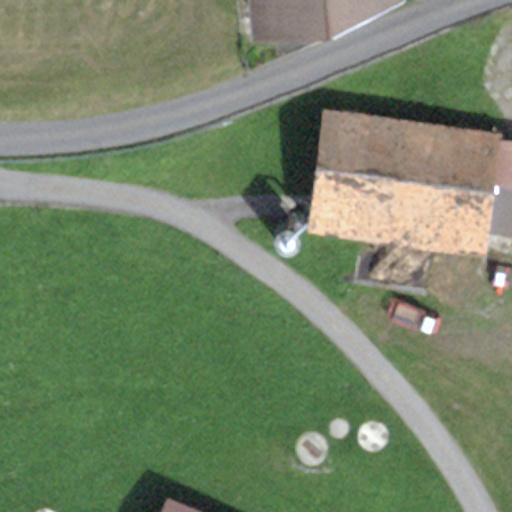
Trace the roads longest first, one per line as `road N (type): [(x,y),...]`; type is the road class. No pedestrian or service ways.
road 1 (track): [(482,511),(432,434),(340,325),(227,240),(158,208),(0,179)]
road 2 (unclassified): [(473,0),(204,108),(101,136),(0,147)]
